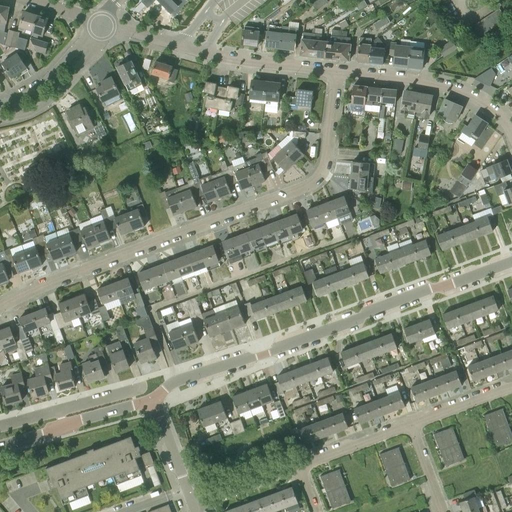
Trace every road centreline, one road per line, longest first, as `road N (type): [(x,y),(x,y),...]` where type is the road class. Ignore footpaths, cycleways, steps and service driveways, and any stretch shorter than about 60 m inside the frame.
road 1 (residential): [(0,305),(45,281),(303,187),(325,160),(334,72)]
road 2 (residential): [(154,402),(172,382),(511,259)]
road 3 (residential): [(334,72),(239,60),(101,25)]
road 4 (residential): [(511,132),(491,104),(460,89),(334,72)]
road 5 (residential): [(0,119),(49,98),(90,43)]
